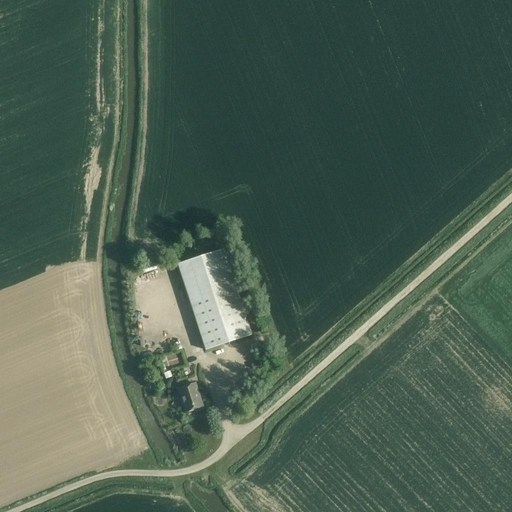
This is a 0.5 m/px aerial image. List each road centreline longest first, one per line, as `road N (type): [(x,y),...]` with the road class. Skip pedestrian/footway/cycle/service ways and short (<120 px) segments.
road 1 (track): [(261,419),(511,198)]
road 2 (unclassified): [(14,511),(112,474),(192,470),(261,419)]
